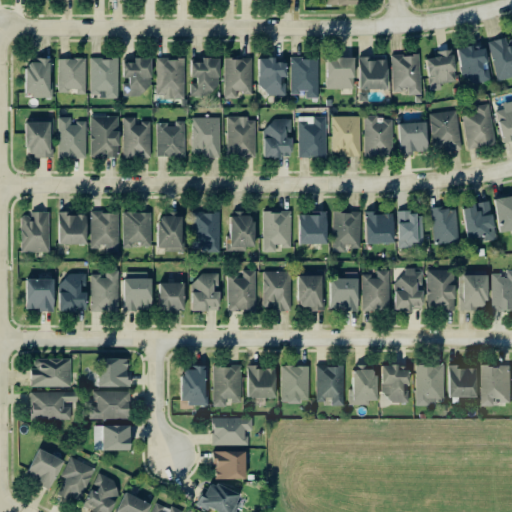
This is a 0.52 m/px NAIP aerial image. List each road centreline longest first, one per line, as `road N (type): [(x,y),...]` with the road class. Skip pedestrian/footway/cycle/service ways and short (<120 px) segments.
road 1 (residential): [(0,27),(365,26),(511,3)]
road 2 (residential): [(0,184),(382,185),(511,168)]
road 3 (residential): [(511,338),(0,339)]
road 4 (residential): [(0,500),(0,184)]
